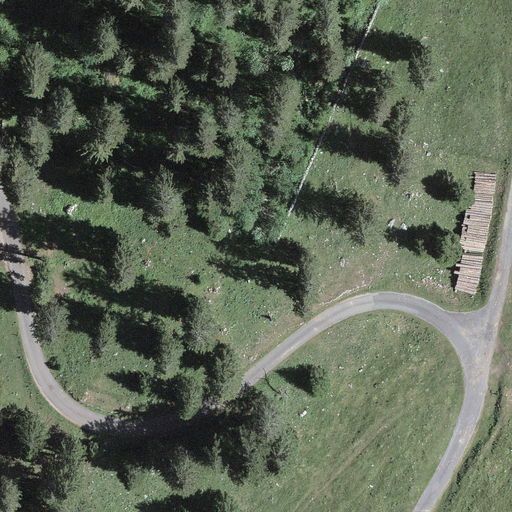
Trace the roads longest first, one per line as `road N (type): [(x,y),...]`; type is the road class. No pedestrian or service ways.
road 1 (track): [(423,511),(461,438),(489,342),(408,303),(349,307),(203,409),(136,430),(111,426),(69,408),(42,374),(0,189)]
road 2 (track): [(489,342),(511,222)]
